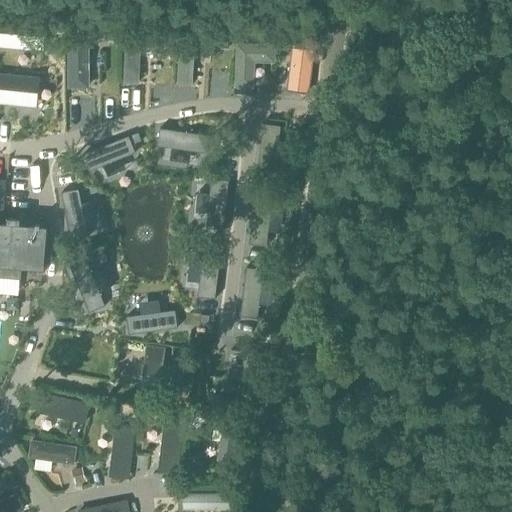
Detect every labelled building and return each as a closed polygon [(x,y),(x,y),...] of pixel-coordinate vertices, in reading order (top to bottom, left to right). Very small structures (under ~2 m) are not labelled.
[(1,18),(0,24),(0,45),(38,49),(40,21),(1,18)] [(70,36),(70,87),(89,87),(89,36),(70,36)] [(126,37),(124,82),(139,82),(141,38),(126,37)] [(180,40),(178,84),(193,85),(195,41),(180,40)] [(237,43),(235,87),(253,88),(254,62),(274,62),(275,45),(237,43)] [(293,50),(288,90),(309,92),(314,52),(293,50)] [(0,74),(0,102),(32,105),(34,77),(0,74)] [(263,124),(258,173),(275,175),(277,161),(279,140),(281,126),(263,124)] [(160,129),(157,145),(171,147),(191,150),(206,153),(208,136),(160,129)] [(129,137),(84,155),(91,171),(104,165),(122,158),(136,153),(129,137)] [(208,213),(207,227),(225,229),(230,181),(211,179),(210,193),(208,213)] [(78,189),(62,193),(71,240),(88,237),(85,223),(81,203),(78,189)] [(255,195),(250,244),(267,246),(269,232),(271,212),(272,197),(255,195)] [(24,228),(24,232),(0,229),(0,278),(20,280),(21,269),(42,271),(45,229),(24,228)] [(200,282),(198,296),(216,298),(221,250),(204,248),(202,262),(200,282)] [(87,260),(71,267),(90,312),(106,305),(100,292),(93,274),(87,260)] [(247,267),(241,316),(258,318),(260,304),(262,284),(264,269),(247,267)] [(141,315),(127,317),(129,334),(178,327),(175,310),(161,312),(141,315)] [(147,346),(141,387),(161,390),(182,392),(185,366),(164,363),(166,348),(147,346)] [(240,385),(238,399),(255,401),(262,353),(245,350),(243,365),(240,385)] [(42,394),(38,412),(85,422),(89,405),(42,394)] [(210,413),(208,428),(224,431),(219,460),(235,462),(241,418),(210,413)] [(192,415),(190,428),(206,429),(207,416),(192,415)] [(166,422),(160,470),(178,471),(183,424),(166,422)] [(116,427),(111,475),(129,477),(134,429),(116,427)] [(32,440),(29,458),(36,460),(53,462),(75,465),(78,447),(32,440)] [(199,461),(186,462),(188,485),(200,484),(199,461)] [(82,468),(71,471),(73,485),(85,482),(82,468)] [(16,493),(0,499),(0,511),(22,511),(23,511),(16,493)] [(183,494),(183,510),(230,510),(230,495),(183,494)] [(127,511),(125,502),(78,511),(77,511),(127,511)]
